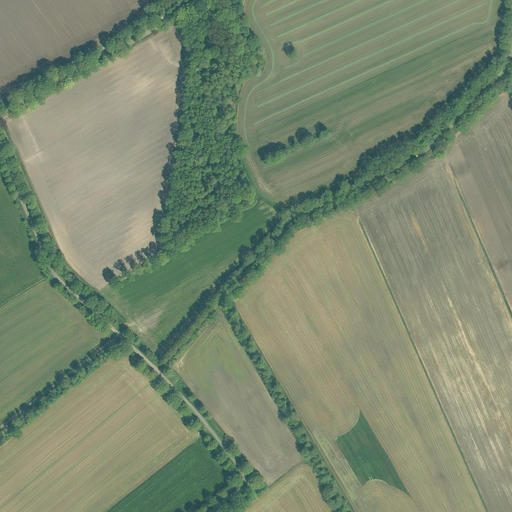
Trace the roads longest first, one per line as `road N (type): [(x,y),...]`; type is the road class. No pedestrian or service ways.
road 1 (track): [(511,45),(491,86),(425,148),(282,225),(157,371)]
road 2 (unclassified): [(210,511),(242,485),(242,472),(189,404),(57,278),(0,152)]
road 3 (unclassified): [(0,118),(199,0)]
road 4 (track): [(119,334),(0,427)]
